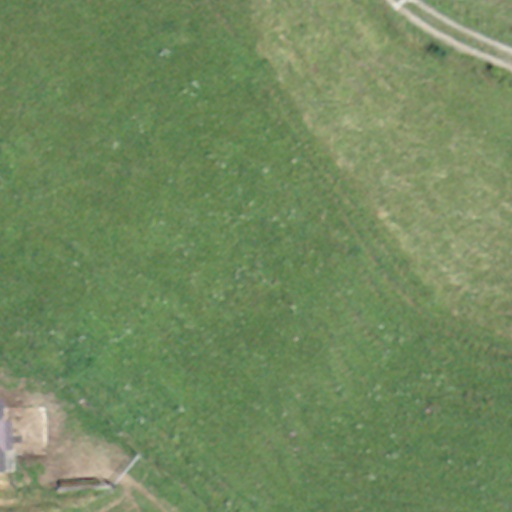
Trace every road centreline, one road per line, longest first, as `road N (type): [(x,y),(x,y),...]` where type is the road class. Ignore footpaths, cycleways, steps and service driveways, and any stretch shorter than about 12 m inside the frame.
road 1 (track): [(166,511),(112,457),(0,391)]
road 2 (track): [(391,0),(511,64)]
